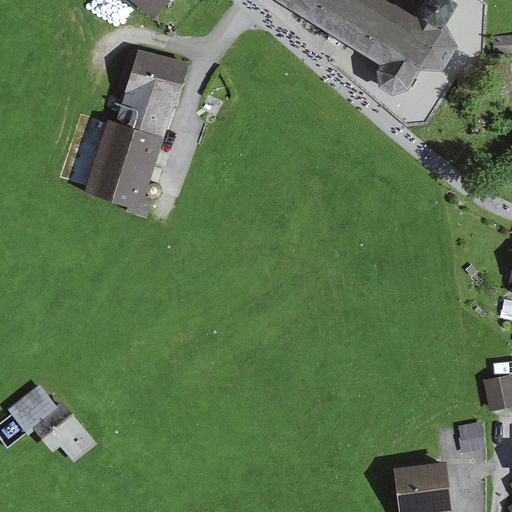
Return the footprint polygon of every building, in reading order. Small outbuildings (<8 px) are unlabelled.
[(121,0),(148,23),(167,0),(121,0)] [(433,0),(264,0),(366,66),(368,83),(382,95),(399,87),(408,75),(425,73),(440,47),(429,25),(442,5),(433,0)] [(511,32),(482,34),(484,76),(511,74),(511,32)] [(127,50),(76,196),(129,214),(180,69),(127,50)] [(511,375),(481,383),(486,410),(511,404),(511,375)] [(11,401),(29,424),(61,399),(43,376),(11,401)] [(94,443),(76,422),(60,404),(30,430),(46,448),(55,440),(73,461),(94,443)] [(439,464),(387,469),(391,511),(436,511),(444,511),(439,464)]
